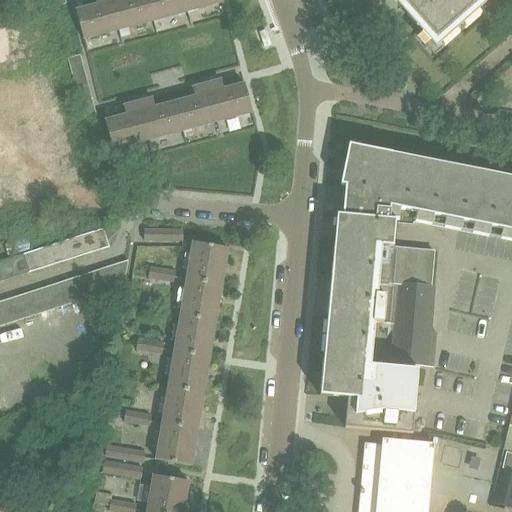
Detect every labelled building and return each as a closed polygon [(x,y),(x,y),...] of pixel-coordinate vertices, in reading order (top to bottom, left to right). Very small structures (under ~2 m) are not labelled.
[(153,21),(147,0),(94,0),(96,6),(75,11),(83,40),(153,21)] [(147,0),(153,21),(222,2),(221,0),(147,0)] [(511,0),(393,0),(398,6),(404,1),(412,10),(406,16),(434,47),(487,0),(511,0)] [(67,58),(69,66),(82,62),(80,55),(67,58)] [(84,70),(82,62),(69,66),(71,73),(84,70)] [(73,81),(86,77),(84,70),(71,73),(73,81)] [(75,88),(88,85),(86,77),(73,81),(75,88)] [(252,112),(244,84),(223,90),(220,80),(192,88),(194,98),(175,103),(182,130),(252,112)] [(90,92),(88,85),(75,88),(77,96),(90,92)] [(92,100),(90,92),(77,96),(79,103),(92,100)] [(112,149),(182,130),(175,103),(154,109),(151,99),(123,106),(125,116),(105,122),(112,149)] [(79,103),(81,111),(94,107),(92,100),(79,103)] [(95,113),(94,107),(81,111),(83,117),(95,113)] [(343,203),(341,216),(341,218),(395,223),(398,224),(398,220),(389,219),(390,207),(511,231),(511,178),(348,145),(344,188),(351,189),(349,204),(343,203)] [(336,215),(330,279),(319,396),(347,398),(344,428),(411,435),(417,370),(369,366),(373,323),(394,325),(390,364),(432,368),(435,333),(430,332),(434,287),(431,286),(434,252),(393,248),(395,223),(341,218),(341,216),(336,215)] [(101,230),(92,233),(98,250),(109,247),(104,230),(101,230)] [(157,230),(144,230),(144,241),(157,241),(157,230)] [(170,230),(157,230),(157,241),(169,241),(170,230)] [(170,230),(169,241),(182,241),(183,231),(170,230)] [(86,254),(98,250),(92,233),(80,236),(86,254)] [(69,240),(75,257),(86,254),(80,236),(69,240)] [(3,244),(6,256),(29,250),(26,238),(3,244)] [(63,261),(75,257),(69,240),(58,244),(63,261)] [(186,279),(221,285),(228,249),(192,243),(186,279)] [(63,261),(58,244),(46,247),(52,265),(63,261)] [(40,268),(52,265),(46,247),(35,251),(40,268)] [(29,272),(40,268),(35,251),(23,254),(29,272)] [(23,254),(12,258),(17,276),(29,272),(23,254)] [(6,279),(17,276),(12,258),(1,262),(6,279)] [(99,270),(94,280),(111,291),(123,287),(128,260),(99,270)] [(147,279),(160,281),(162,270),(149,267),(147,279)] [(162,270),(160,281),(173,283),(175,272),(162,270)] [(83,274),(77,285),(96,295),(111,291),(94,280),(83,274)] [(68,279),(62,290),(80,300),(96,295),(77,285),(68,279)] [(186,279),(180,314),(215,320),(221,285),(186,279)] [(47,294),(65,305),(80,300),(62,290),(53,284),(47,294)] [(38,289),(32,299),(50,310),(65,305),(47,294),(38,289)] [(22,294),(16,304),(35,315),(50,310),(32,299),(22,294)] [(1,309),(19,320),(35,315),(16,304),(7,299),(1,309)] [(0,308),(0,322),(4,325),(19,320),(1,309),(0,308)] [(174,350),(209,356),(215,320),(180,314),(174,350)] [(135,351),(148,353),(150,342),(137,340),(135,351)] [(150,342),(148,353),(161,355),(163,344),(150,342)] [(174,350),(168,385),(203,391),(209,356),(174,350)] [(168,385),(161,421),(197,427),(203,391),(168,385)] [(125,411),(124,417),(123,423),(136,425),(138,413),(125,411)] [(151,416),(138,413),(136,425),(149,427),(151,416)] [(197,427),(161,421),(155,460),(190,466),(197,427)] [(357,511),(427,511),(434,444),(382,439),(381,445),(364,444),(357,511)] [(119,448),(106,446),(104,458),(117,460),(119,448)] [(117,460),(129,462),(131,450),(119,448),(117,460)] [(131,450),(129,462),(142,464),(143,458),(144,452),(131,450)] [(511,454),(506,453),(502,468),(511,470),(511,454)] [(103,461),(101,474),(114,476),(116,464),(103,461)] [(114,476),(127,478),(129,466),(116,464),(114,476)] [(140,480),(142,468),(129,466),(127,478),(140,480)] [(511,473),(501,471),(494,502),(511,506),(511,473)] [(153,476),(147,511),(146,511),(182,511),(188,482),(153,476)] [(107,511),(121,511),(123,503),(110,501),(111,496),(95,493),(93,504),(108,506),(107,511)] [(0,505),(0,511),(32,511),(31,500),(0,505)] [(123,503),(121,511),(135,511),(136,505),(123,503)]
